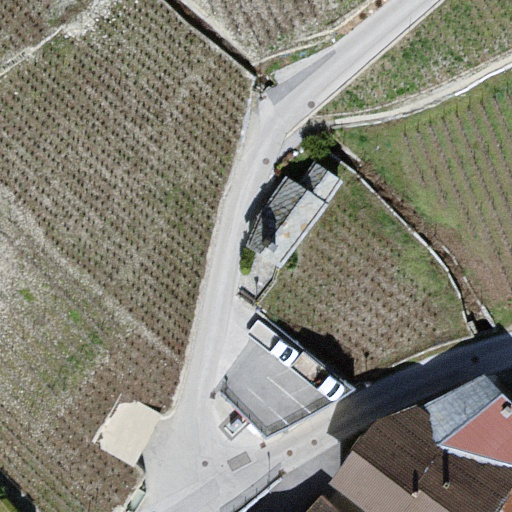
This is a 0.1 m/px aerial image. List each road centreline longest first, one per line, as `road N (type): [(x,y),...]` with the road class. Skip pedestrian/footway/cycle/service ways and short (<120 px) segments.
road 1 (unclassified): [(169,511),(236,218),(261,154),(329,73),(423,0)]
road 2 (residential): [(511,349),(381,396),(190,511)]
